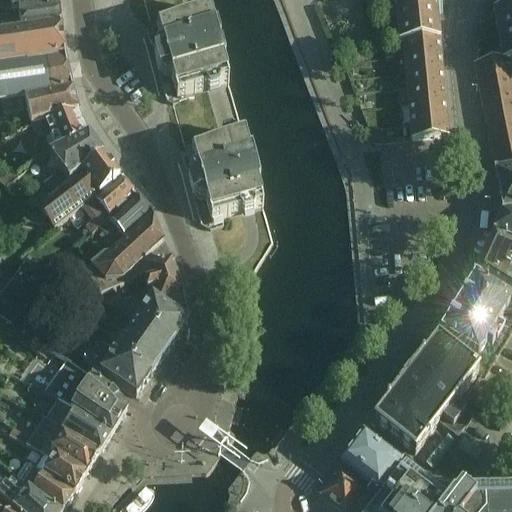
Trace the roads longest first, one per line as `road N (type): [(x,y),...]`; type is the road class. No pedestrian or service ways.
road 1 (tertiary): [(291,507),(299,484),(441,299),(467,251),(476,211),(460,59),(469,0)]
road 2 (residential): [(191,405),(208,347),(199,286),(145,150),(90,62),(81,0)]
